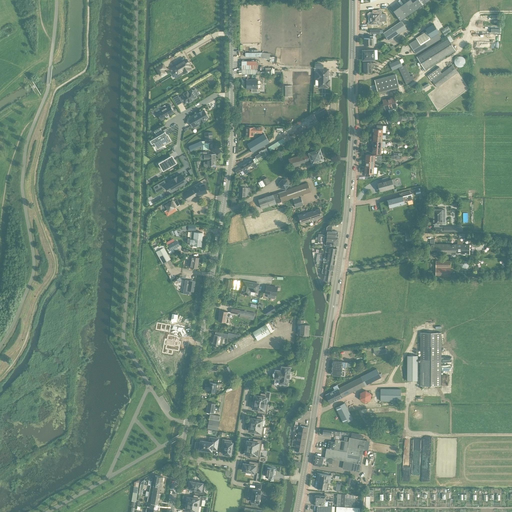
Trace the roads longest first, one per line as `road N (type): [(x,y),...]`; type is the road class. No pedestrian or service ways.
road 1 (tertiary): [(352,0),(346,212),(295,511)]
road 2 (residential): [(186,423),(226,192),(231,94)]
road 3 (unknown): [(0,255),(6,179),(23,131),(35,121)]
